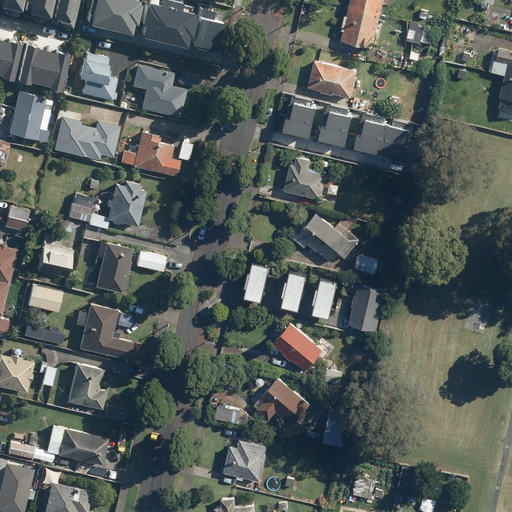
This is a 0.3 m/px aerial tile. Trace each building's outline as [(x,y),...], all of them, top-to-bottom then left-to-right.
[(49,11),(51,0),(26,0),(26,5),(49,11)] [(72,0),(55,0),(53,10),(69,14),(72,0)] [(89,0),(85,16),(131,27),(137,0),(89,0)] [(145,1),(138,27),(188,39),(196,7),(167,0),(152,0),(151,2),(145,1)] [(217,3),(201,0),(200,0),(192,38),(221,45),(227,17),(214,14),(217,3)] [(380,0),(348,0),(340,40),(371,47),(380,0)] [(492,0),(491,0),(480,0),(478,8),(490,11),(492,0)] [(431,9),(419,7),(417,17),(430,19),(431,9)] [(0,65),(56,78),(65,40),(0,26),(0,65)] [(496,106),(511,110),(511,51),(498,49),(493,72),(503,74),(496,106)] [(114,78),(101,75),(105,56),(80,50),(74,77),(83,79),(79,92),(109,99),(114,78)] [(396,51),(393,63),(425,71),(428,59),(396,51)] [(354,70),(313,60),(306,87),(348,97),(354,70)] [(177,116),(184,88),(169,84),(172,71),(135,63),(130,85),(142,88),(138,107),(177,116)] [(465,81),(468,70),(457,67),(454,78),(465,81)] [(179,71),(176,82),(196,87),(199,75),(179,71)] [(42,141),(45,129),(35,127),(42,97),(16,90),(6,132),(42,141)] [(290,101),(282,135),(309,141),(318,108),(290,101)] [(327,110),(318,143),(345,149),(354,116),(327,110)] [(78,120),(59,115),(51,148),(97,158),(98,153),(110,156),(117,125),(94,120),(93,127),(77,123),(78,120)] [(360,118),(352,151),(404,164),(413,132),(360,118)] [(118,162),(173,175),(176,159),(168,157),(171,144),(155,141),(157,135),(138,130),(133,152),(121,149),(118,162)] [(0,151),(8,153),(11,143),(0,140),(0,151)] [(191,143),(179,141),(175,157),(188,160),(191,143)] [(295,156),(293,165),(288,164),(282,190),(319,198),(325,172),(306,168),(308,159),(295,156)] [(134,225),(142,190),(137,189),(138,184),(122,180),(121,184),(113,182),(104,218),(134,225)] [(94,197),(72,191),(65,216),(87,222),(94,197)] [(22,231),(28,210),(9,205),(2,226),(22,231)] [(347,239),(314,213),(297,235),(330,261),(347,239)] [(55,217),(52,227),(70,232),(72,222),(55,217)] [(120,291),(129,249),(102,242),(93,285),(120,291)] [(70,249),(41,243),(34,259),(63,266),(70,249)] [(0,311),(14,249),(0,245),(0,311)] [(138,249),(134,265),(162,272),(166,256),(138,249)] [(357,253),(352,272),(374,277),(375,271),(381,273),(383,264),(377,262),(378,258),(357,253)] [(265,266),(250,262),(241,296),(257,300),(265,266)] [(303,275),(286,271),(278,305),(295,309),(303,275)] [(325,316),(333,283),(317,279),(309,312),(325,316)] [(31,283),(26,305),(57,312),(62,290),(31,283)] [(375,330),(384,289),(356,283),(347,324),(375,330)] [(113,309),(86,303),(77,348),(127,358),(130,341),(108,337),(113,309)] [(0,339),(3,340),(8,319),(0,316),(0,339)] [(321,349),(288,322),(270,344),(303,371),(321,349)] [(23,325),(21,335),(60,344),(62,334),(56,332),(57,327),(48,325),(47,330),(23,325)] [(31,360),(0,353),(0,385),(25,390),(31,360)] [(55,366),(40,362),(38,372),(42,373),(40,381),(50,384),(55,366)] [(99,408),(103,389),(97,388),(101,369),(73,363),(65,400),(99,408)] [(343,371),(326,367),(323,380),(340,384),(343,371)] [(258,398),(262,402),(256,409),(268,419),(274,411),(291,425),(309,404),(276,377),(258,398)] [(126,408),(104,404),(101,416),(124,421),(126,408)] [(349,416),(324,413),(320,444),(345,448),(349,416)] [(106,438),(50,425),(43,452),(100,465),(106,438)] [(9,439),(6,453),(31,459),(35,445),(9,439)] [(264,445),(238,439),(236,447),(228,445),(221,472),(258,481),(264,454),(263,453),(264,445)] [(77,460),(60,456),(58,468),(74,472),(77,460)] [(0,510),(8,511),(21,511),(31,468),(3,462),(0,472),(0,510)] [(417,471),(402,469),(397,497),(405,498),(404,505),(415,507),(417,497),(412,496),(417,471)] [(375,478),(355,474),(352,495),(371,498),(372,496),(381,498),(383,489),(373,487),(375,478)] [(74,511),(75,511),(79,511),(84,511),(89,490),(48,481),(41,511),(74,511)] [(232,497),(219,498),(220,507),(213,508),(213,511),(252,511),(252,504),(233,506),(232,497)]
